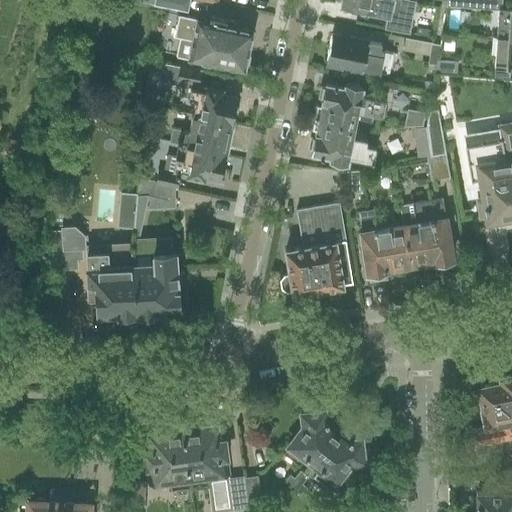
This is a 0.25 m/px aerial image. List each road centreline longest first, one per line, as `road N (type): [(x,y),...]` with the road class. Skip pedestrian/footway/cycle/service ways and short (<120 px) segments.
road 1 (residential): [(236,359),(305,0)]
road 2 (tertiary): [(0,366),(151,368),(236,359)]
road 3 (residential): [(419,511),(415,328)]
road 4 (tertiary): [(236,359),(415,328)]
